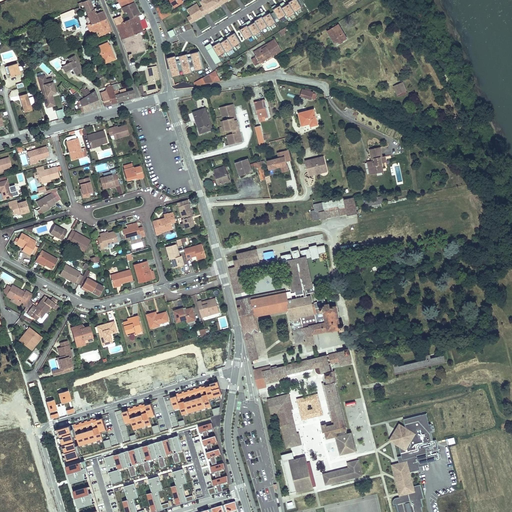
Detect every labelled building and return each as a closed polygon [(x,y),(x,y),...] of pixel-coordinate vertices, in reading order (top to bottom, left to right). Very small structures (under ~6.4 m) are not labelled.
[(197,4),(187,10),(191,16),(194,21),(201,17),(199,14),(202,12),(204,15),(208,13),(206,10),(209,8),(211,11),(218,7),(216,4),(219,2),(221,5),(225,2),(223,0),(227,0),(228,1),(228,0),(203,0),(201,1),(204,6),(200,8),(197,4)] [(223,7),(227,15),(231,13),(233,15),(241,10),(236,0),(223,7)] [(287,14),(288,16),(289,17),(296,13),(295,12),(303,7),(298,0),(291,0),(290,1),(290,3),(283,7),(280,4),(273,8),(280,18),(287,14)] [(134,2),(122,7),(119,8),(122,14),(130,11),(132,15),(129,16),(130,19),(139,15),(136,6),(134,2)] [(157,7),(162,19),(168,16),(166,13),(167,10),(164,5),(161,5),(157,7)] [(97,36),(111,31),(103,10),(89,16),(92,23),(89,24),(88,24),(91,31),(88,32),(89,35),(96,32),(97,36)] [(247,25),(240,29),(247,39),(254,35),(254,36),(262,31),(261,30),(268,26),(269,27),(276,22),(270,12),(263,17),(262,16),(255,20),(256,21),(248,26),(247,25)] [(141,15),(138,16),(140,21),(139,21),(142,29),(144,28),(145,30),(146,30),(147,30),(145,26),(143,21),(141,15)] [(120,16),(114,18),(117,25),(121,23),(121,22),(125,20),(124,17),(121,18),(120,16)] [(121,23),(117,25),(121,35),(122,39),(139,33),(142,31),(145,30),(144,28),(142,29),(139,21),(140,21),(138,16),(121,23)] [(205,17),(192,25),(199,35),(211,27),(205,17)] [(339,25),(328,32),(336,45),(347,39),(339,25)] [(219,55),(226,51),(227,52),(234,48),(233,47),(241,42),(235,32),(227,37),(228,38),(221,42),(220,41),(213,45),(219,55)] [(139,33),(122,39),(128,54),(129,59),(131,65),(133,65),(131,57),(132,56),(131,54),(145,49),(139,33)] [(256,65),(260,63),(259,60),(264,57),(266,60),(275,54),(274,52),(281,48),(278,43),(276,44),(274,40),(266,45),(267,46),(265,47),(264,46),(254,52),(257,56),(252,59),(256,65)] [(99,50),(96,51),(98,56),(101,54),(105,63),(115,59),(108,42),(98,46),(99,50)] [(173,77),(181,75),(180,71),(183,70),(184,74),(193,72),(191,67),(194,66),(195,71),(204,69),(199,51),(190,53),(191,57),(188,57),(187,53),(179,55),(180,59),(177,60),(176,55),(167,58),(173,77)] [(83,71),(74,55),(68,58),(70,61),(62,66),(65,72),(73,68),(77,74),(83,71)] [(158,71),(156,61),(147,63),(151,81),(160,79),(159,74),(159,73),(157,74),(157,72),(158,71)] [(18,64),(6,67),(7,71),(10,71),(12,78),(21,75),(18,64)] [(57,92),(53,77),(46,78),(46,74),(38,76),(46,107),(56,105),(53,93),(57,92)] [(202,78),(194,83),(195,85),(196,85),(205,84),(214,82),(210,74),(202,78)] [(403,81),(393,84),(397,97),(407,93),(403,81)] [(118,83),(111,85),(117,102),(122,101),(136,97),(134,90),(117,95),(115,90),(120,88),(118,84),(118,83)] [(107,91),(112,104),(116,103),(117,102),(111,85),(107,87),(106,84),(104,85),(107,91)] [(142,84),(139,85),(140,96),(147,95),(146,91),(143,92),(142,84)] [(84,87),(80,90),(83,93),(82,94),(83,95),(84,94),(85,95),(90,92),(88,89),(86,90),(84,87)] [(302,90),(301,97),(311,99),(313,92),(302,90)] [(80,101),(83,112),(98,108),(101,107),(95,91),(80,101)] [(105,106),(112,104),(107,91),(100,93),(105,106)] [(27,94),(20,96),(25,112),(32,110),(27,94)] [(264,100),(254,103),(259,122),(269,119),(264,100)] [(235,115),(233,105),(220,109),(221,113),(224,112),(225,117),(228,117),(235,115)] [(48,108),(49,119),(57,119),(57,108),(48,108)] [(59,118),(66,117),(63,108),(56,110),(59,118)] [(193,112),(199,128),(203,126),(205,132),(212,129),(205,108),(193,112)] [(314,110),(299,114),(301,125),(312,122),(313,126),(317,125),(314,110)] [(112,127),(108,128),(110,135),(114,134),(115,138),(129,134),(127,124),(112,129),(112,127)] [(236,130),(236,127),(238,127),(238,124),(225,127),(226,133),(232,131),(236,130)] [(255,127),(260,148),(265,147),(260,126),(255,127)] [(88,136),(91,148),(100,146),(100,144),(107,142),(104,131),(88,136)] [(242,142),(240,133),(233,135),(230,136),(231,141),(228,141),(229,146),(242,142)] [(77,138),(67,141),(70,152),(71,151),(74,160),(87,155),(84,148),(80,149),(77,138)] [(26,153),(29,162),(36,160),(45,158),(44,157),(48,156),(46,147),(26,153)] [(380,147),(369,150),(372,159),(373,159),(374,161),(370,161),(367,162),(370,175),(383,172),(380,157),(382,156),(380,147)] [(241,153),(243,159),(254,156),(251,148),(235,153),(237,158),(239,157),(238,154),(241,153)] [(289,171),(283,152),(278,153),(279,159),(267,162),(269,170),(281,167),(283,173),(289,171)] [(305,161),(308,176),(313,175),(312,172),(326,169),(324,162),(322,163),(321,157),(305,161)] [(8,158),(0,159),(0,170),(10,167),(8,158)] [(240,175),(245,174),(244,173),(252,170),(248,159),(236,163),(240,175)] [(95,166),(97,172),(107,169),(105,163),(95,166)] [(43,166),(34,169),(36,173),(34,173),(35,178),(38,178),(39,182),(41,182),(42,184),(50,181),(50,179),(59,177),(56,167),(44,170),(43,166)] [(139,167),(123,172),(126,181),(134,178),(135,180),(142,178),(139,167)] [(225,167),(214,170),(219,185),(230,181),(225,167)] [(16,175),(19,183),(26,181),(23,172),(16,175)] [(115,175),(99,180),(102,190),(114,186),(115,188),(119,187),(115,175)] [(88,177),(79,180),(81,189),(80,189),(82,199),(90,197),(89,193),(92,192),(88,177)] [(0,182),(0,193),(2,200),(10,198),(6,181),(0,182)] [(51,194),(36,204),(40,210),(42,214),(49,210),(47,208),(53,204),(56,202),(51,194)] [(379,204),(383,203),(382,197),(364,200),(366,207),(371,206),(379,204)] [(315,213),(315,210),(310,211),(312,221),(321,219),(321,220),(325,219),(325,218),(346,214),(347,216),(357,214),(353,198),(344,200),(344,199),(322,203),(324,211),(315,213)] [(15,201),(6,203),(7,207),(9,206),(11,210),(12,215),(16,214),(20,213),(21,215),(28,213),(24,202),(16,204),(15,201)] [(193,220),(186,202),(176,205),(183,225),(180,227),(182,232),(193,228),(191,220),(193,220)] [(313,205),(315,210),(315,213),(324,211),(322,203),(313,205)] [(176,222),(174,212),(168,213),(171,223),(176,222)] [(158,220),(152,222),(155,232),(160,231),(161,232),(173,229),(168,213),(163,214),(165,218),(165,220),(159,221),(158,220)] [(374,228),(383,226),(381,218),(372,220),(374,228)] [(144,237),(142,227),(138,228),(137,223),(133,224),(127,225),(127,228),(122,229),(125,238),(130,237),(140,234),(141,238),(144,237)] [(63,230),(54,225),(50,233),(62,240),(67,231),(64,229),(63,230)] [(103,246),(107,244),(118,241),(115,231),(108,233),(107,232),(99,234),(100,237),(97,238),(101,249),(104,248),(103,246)] [(322,231),(298,235),(299,243),(324,239),(322,231)] [(15,241),(24,247),(24,248),(23,249),(22,250),(30,254),(36,244),(34,243),(35,241),(30,238),(20,232),(15,241)] [(74,234),(71,233),(65,243),(68,244),(75,248),(83,253),(90,241),(83,237),(82,238),(78,235),(78,234),(75,232),(74,234)] [(272,244),(273,252),(285,249),(284,241),(272,244)] [(184,250),(186,260),(191,259),(190,257),(195,256),(197,260),(205,257),(201,244),(184,250)] [(310,245),(311,258),(319,257),(317,244),(310,245)] [(319,252),(326,251),(324,244),(317,245),(319,252)] [(176,245),(166,248),(169,260),(171,259),(173,269),(184,265),(181,256),(179,257),(176,245)] [(239,264),(259,259),(257,249),(237,254),(238,260),(239,264)] [(35,261),(38,263),(40,261),(44,263),(43,265),(52,270),(57,260),(41,251),(35,261)] [(307,257),(285,261),(292,292),(296,292),(295,290),(313,285),(307,257)] [(229,269),(235,295),(247,292),(241,267),(260,262),(259,259),(239,264),(238,260),(234,261),(236,267),(229,269)] [(152,279),(151,273),(147,262),(133,266),(138,283),(152,279)] [(65,265),(59,275),(67,279),(72,281),(74,283),(75,282),(79,274),(80,273),(65,265)] [(82,286),(82,287),(99,296),(104,287),(86,278),(89,272),(86,270),(79,284),(82,286)] [(120,283),(133,280),(130,270),(111,275),(114,287),(121,285),(120,283)] [(11,288),(7,295),(6,296),(12,299),(11,301),(16,304),(20,299),(23,301),(24,299),(28,301),(32,294),(26,291),(25,292),(12,285),(11,288)] [(251,298),(237,302),(251,361),(257,359),(251,333),(258,331),(255,317),(289,310),(291,321),(300,319),(305,346),(314,344),(312,335),(341,328),(335,306),(330,307),(329,303),(326,303),(324,297),(317,299),(317,302),(311,303),(309,296),(303,297),(302,295),(315,292),(313,285),(295,290),(296,292),(297,298),(292,300),(288,301),(286,292),(251,301),(251,298)] [(3,296),(7,295),(11,288),(7,286),(6,289),(1,290),(3,296)] [(250,298),(251,298),(251,301),(286,292),(285,290),(250,298)] [(50,300),(46,298),(43,302),(40,300),(37,306),(29,301),(23,312),(30,316),(33,313),(39,317),(41,318),(45,313),(47,314),(51,308),(53,309),(55,310),(58,306),(54,303),(50,300)] [(202,301),(197,302),(201,315),(205,314),(205,317),(219,313),(215,298),(202,302),(202,301)] [(20,299),(16,304),(19,305),(21,302),(23,304),(22,306),(25,307),(28,301),(24,299),(23,301),(20,299)] [(183,308),(174,311),(177,322),(186,320),(187,322),(196,320),(192,308),(184,310),(183,308)] [(151,328),(159,326),(159,324),(168,321),(166,313),(157,315),(156,313),(147,315),(151,328)] [(22,315),(20,318),(29,323),(31,320),(22,315)] [(138,321),(127,324),(122,325),(125,337),(134,334),(141,332),(138,321)] [(81,324),(71,327),(77,347),(84,345),(83,340),(92,338),(89,327),(84,328),(81,324)] [(99,334),(97,335),(101,350),(114,347),(111,337),(112,337),(112,335),(115,334),(112,325),(98,329),(99,334)] [(19,343),(29,351),(40,338),(30,330),(27,333),(28,335),(25,339),(23,338),(19,343)] [(40,338),(29,351),(31,353),(41,340),(40,338)] [(62,348),(59,348),(62,359),(61,359),(60,359),(63,370),(72,367),(73,367),(70,358),(72,358),(67,341),(60,343),(62,348)] [(261,373),(254,374),(257,386),(288,379),(288,378),(287,375),(314,368),(315,371),(315,372),(316,374),(318,375),(320,375),(324,374),(327,385),(325,386),(326,391),(327,391),(336,426),(327,428),(326,424),(320,426),(322,433),(325,432),(327,438),(335,436),(340,453),(355,449),(354,446),(350,429),(345,430),(334,384),(336,383),(334,376),(335,376),(334,371),(332,371),(330,363),(340,361),(341,365),(351,362),(348,348),(344,349),(344,352),(309,361),(284,367),(261,373)] [(432,365),(430,360),(430,356),(424,357),(425,361),(399,367),(398,364),(392,365),(393,367),(394,367),(395,372),(395,374),(407,371),(425,366),(425,367),(432,365)] [(60,359),(61,359),(60,357),(56,358),(59,369),(52,371),(53,376),(73,371),(72,367),(63,370),(60,359)] [(443,357),(430,360),(432,365),(445,362),(443,357)] [(288,378),(315,371),(314,368),(287,375),(288,378)] [(180,406),(182,413),(210,405),(208,397),(216,395),(221,394),(218,382),(170,395),(173,408),(180,406)] [(332,423),(326,424),(327,428),(336,426),(327,391),(326,391),(325,386),(327,385),(327,383),(323,384),(332,423)] [(323,415),(318,394),(296,398),(301,420),(323,415)] [(276,400),(275,398),(267,401),(271,415),(277,413),(286,449),(301,445),(298,434),(296,434),(292,435),(286,411),(290,410),(291,410),(288,395),(280,397),(280,399),(276,400)] [(152,403),(121,409),(124,422),(131,420),(133,427),(152,423),(154,433),(159,432),(152,403)] [(292,435),(296,434),(290,410),(286,411),(292,435)] [(420,415),(403,419),(405,428),(406,431),(402,431),(397,440),(398,445),(401,455),(397,456),(398,462),(398,463),(405,461),(408,471),(419,469),(418,466),(427,464),(427,462),(434,460),(433,456),(438,454),(435,439),(432,440),(430,431),(432,431),(430,424),(428,424),(425,425),(426,428),(424,429),(420,415)] [(79,443),(102,438),(100,430),(105,428),(103,418),(91,420),(93,429),(77,432),(79,443)] [(402,431),(406,431),(405,428),(399,424),(389,440),(398,445),(397,440),(402,431)] [(295,463),(295,461),(289,462),(296,491),(313,486),(306,457),(300,459),(301,461),(295,463)] [(326,484),(362,474),(358,459),(347,462),(349,466),(349,469),(332,473),(331,471),(323,473),(326,484)] [(398,462),(391,464),(398,494),(403,492),(404,498),(407,497),(404,487),(412,485),(408,471),(405,461),(398,463),(398,462)] [(403,492),(398,494),(399,495),(394,497),(392,498),(392,500),(392,503),(395,502),(397,511),(421,511),(420,506),(422,505),(420,498),(422,497),(419,483),(412,485),(404,487),(407,497),(404,498),(403,492)] [(236,501),(225,503),(226,511),(237,510),(236,501)]
